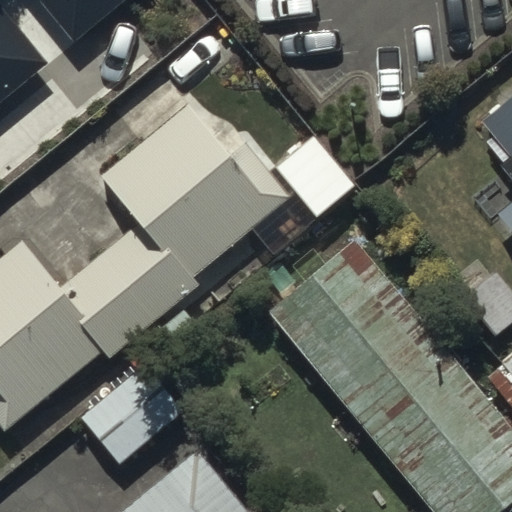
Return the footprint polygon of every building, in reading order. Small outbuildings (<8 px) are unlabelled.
[(0,0),(0,93),(46,56),(0,0)] [(44,0),(72,33),(112,0),(44,0)] [(511,113),(484,138),(510,167),(501,175),(511,186),(511,212),(497,226),(511,243),(511,113)] [(23,252),(0,272),(0,435),(7,444),(100,364),(109,376),(201,298),(195,292),(292,209),(246,155),(232,168),(187,116),(95,194),(134,240),(63,300),(23,252)] [(511,511),(511,441),(358,253),(270,325),(422,511),(511,511)] [(511,335),(511,303),(476,260),(444,287),(496,349),(511,335)] [(511,421),(511,366),(485,389),(511,421)] [(142,374),(79,428),(120,474),(182,420),(142,374)] [(236,511),(198,465),(140,511),(236,511)]
